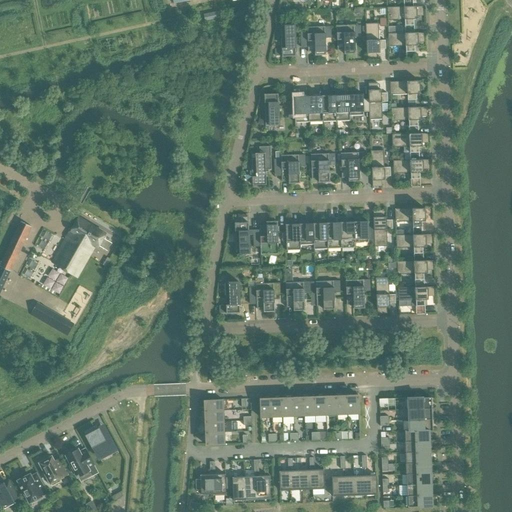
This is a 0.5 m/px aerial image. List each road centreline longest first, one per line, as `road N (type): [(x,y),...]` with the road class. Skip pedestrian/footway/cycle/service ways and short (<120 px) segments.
road 1 (residential): [(453,321),(209,326),(225,201)]
road 2 (residential): [(195,390),(190,452),(378,447),(375,381)]
road 3 (residential): [(225,201),(446,193)]
road 4 (residential): [(195,390),(139,390),(0,460)]
road 5 (residential): [(256,72),(443,66)]
road 6 (residential): [(375,381),(195,390)]
road 7 (residential): [(225,201),(256,72)]
road 8 (residential): [(455,379),(460,511)]
road 9 (residential): [(446,193),(453,321)]
road 10 (residential): [(443,66),(446,193)]
